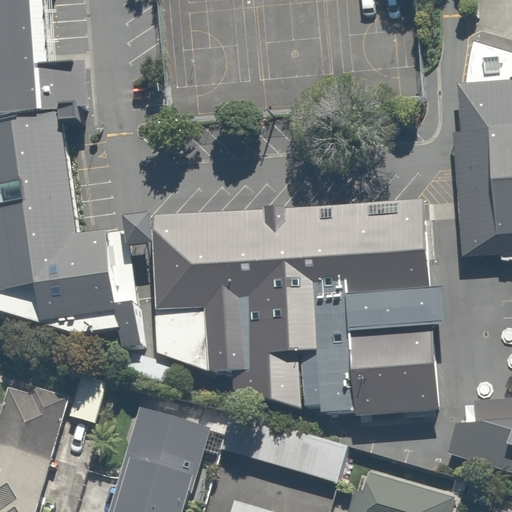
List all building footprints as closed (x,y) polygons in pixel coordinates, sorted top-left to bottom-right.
[(511,262),(511,411),(480,414),(481,432),(460,433),(450,465),(511,484),(511,80),(457,83),(459,98),(463,131),(453,135),(465,266),(511,262)] [(0,322),(81,348),(124,339),(127,359),(152,356),(133,238),(84,244),(70,135),(0,143),(0,322)] [(159,224),(162,365),(218,385),(239,384),(241,403),(308,423),(362,427),(442,420),(429,210),(159,224)] [(110,383),(83,377),(73,423),(101,429),(110,383)] [(0,511),(42,511),(76,402),(38,391),(35,401),(12,394),(0,434),(0,511)] [(194,511),(215,429),(141,411),(126,474),(136,477),(127,511),(194,511)] [(346,490),(353,464),(358,448),(241,412),(229,454),(346,490)] [(458,511),(463,497),(353,464),(346,490),(343,497),(358,502),(355,511),(458,511)]
